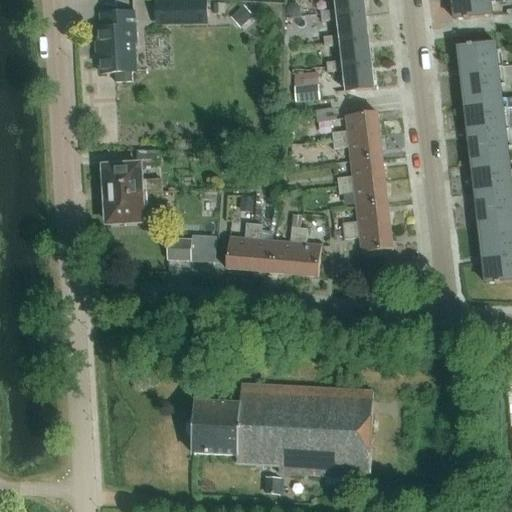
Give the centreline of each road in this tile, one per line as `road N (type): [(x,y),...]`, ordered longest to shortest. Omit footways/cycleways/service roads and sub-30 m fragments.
road 1 (residential): [(450,320),(72,293)]
road 2 (residential): [(450,320),(412,0)]
road 3 (residential): [(72,293),(53,0)]
road 4 (residential): [(84,511),(72,293)]
